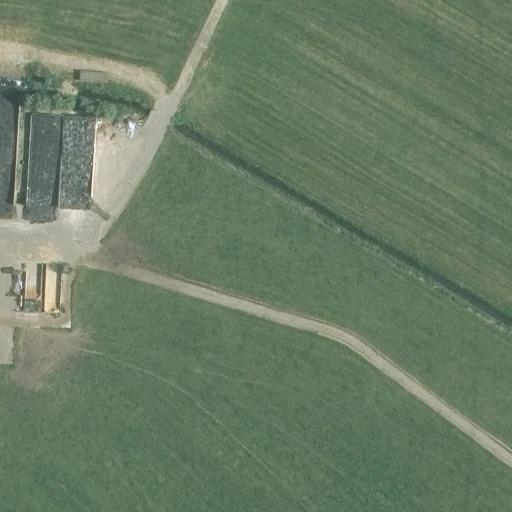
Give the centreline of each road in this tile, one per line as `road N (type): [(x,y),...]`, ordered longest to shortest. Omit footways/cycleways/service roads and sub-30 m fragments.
road 1 (track): [(76,247),(123,269),(352,339),(511,459)]
road 2 (track): [(219,0),(154,134),(76,247)]
